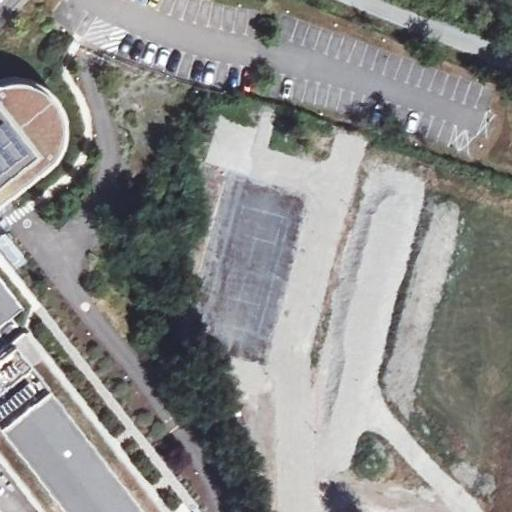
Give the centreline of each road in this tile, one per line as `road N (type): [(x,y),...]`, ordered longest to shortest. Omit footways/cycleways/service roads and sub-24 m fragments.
road 1 (unclassified): [(511,365),(475,511)]
road 2 (unclassified): [(278,511),(271,373)]
